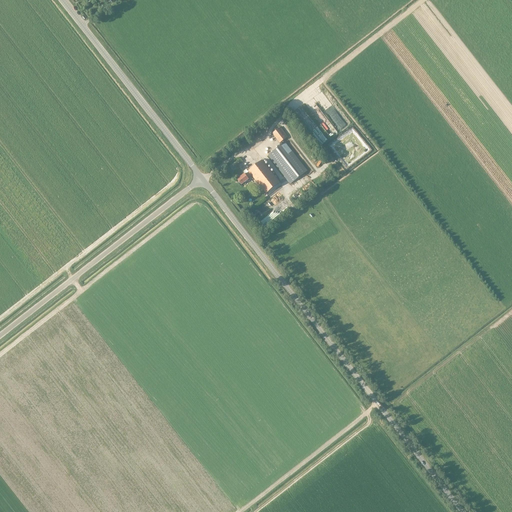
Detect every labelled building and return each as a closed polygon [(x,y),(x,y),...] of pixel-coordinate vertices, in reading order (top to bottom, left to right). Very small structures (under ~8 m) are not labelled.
[(298,106),(304,103),(301,99),(302,98),(300,94),(293,99),(298,106)] [(338,133),(347,127),(324,97),(317,102),(323,110),(320,112),(315,106),(309,111),(323,130),(331,124),(338,133)] [(280,143),(288,137),(280,127),(272,133),(280,143)] [(363,158),(371,152),(353,129),(341,138),(344,136),(345,138),(351,134),(365,151),(360,155),(363,158)] [(263,142),(255,148),(260,155),(266,150),(263,147),(266,145),(263,142)] [(290,184),(307,171),(285,142),(268,155),(290,184)] [(340,150),(344,159),(350,156),(347,148),(340,150)] [(239,158),(244,159),(244,163),(248,164),(249,150),(240,149),(239,158)] [(266,194),(279,183),(262,160),(248,171),(249,172),(245,175),(244,174),(237,180),(241,185),(248,179),(252,176),(266,194)]
